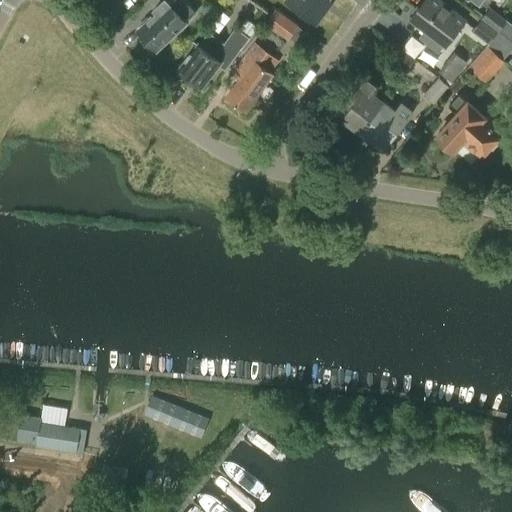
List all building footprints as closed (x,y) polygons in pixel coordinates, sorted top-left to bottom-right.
[(188,22),(187,21),(196,13),(184,0),(171,0),(169,3),(166,0),(164,0),(153,10),(156,14),(137,31),(142,35),(141,40),(146,46),(152,46),(156,51),(188,22)] [(287,0),(286,2),(315,23),(325,9),(321,6),(325,0),(287,0)] [(466,20),(439,0),(425,0),(411,19),(446,46),(466,20)] [(500,32),(488,45),(488,47),(505,62),(511,51),(511,40),(500,32),(508,21),(490,8),(482,19),(500,32)] [(275,9),(265,23),(288,40),(290,38),(300,46),(308,36),(297,28),(298,26),(275,9)] [(482,19),(472,33),(488,45),(500,32),(482,19)] [(179,71),(201,87),(219,65),(225,70),(249,38),(236,29),(224,45),(208,32),(179,71)] [(278,62),(255,44),(232,74),(239,80),(226,98),(245,113),(274,75),(270,72),(278,62)] [(415,60),(397,47),(389,58),(406,71),(415,60)] [(487,83),(505,62),(488,47),(469,68),(487,83)] [(437,68),(447,79),(463,65),(453,54),(437,68)] [(337,115),(360,133),(383,102),(371,93),(377,86),(366,77),(337,115)] [(433,103),(448,87),(438,79),(423,95),(433,103)] [(462,97),(452,108),(458,113),(436,136),(454,153),(464,143),(479,157),(502,133),(468,101),(468,102),(462,97)] [(395,111),(383,102),(360,133),(382,151),(412,113),(401,104),(395,111)] [(209,419),(152,396),(147,408),(144,415),(201,438),(209,419)] [(39,446),(82,453),(86,429),(41,422),(41,418),(21,415),(17,439),(37,442),(37,446),(39,446)] [(125,482),(127,466),(102,463),(100,479),(125,482)]
